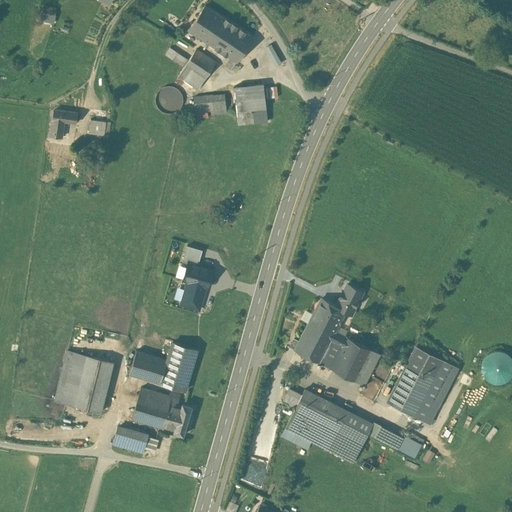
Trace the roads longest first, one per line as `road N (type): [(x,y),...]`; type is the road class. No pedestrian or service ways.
road 1 (secondary): [(327,103),(290,195),(210,474)]
road 2 (residential): [(379,19),(511,73)]
road 3 (residential): [(247,0),(304,90),(327,103)]
